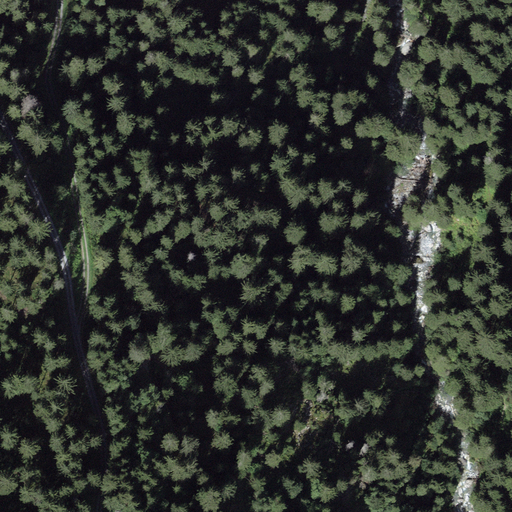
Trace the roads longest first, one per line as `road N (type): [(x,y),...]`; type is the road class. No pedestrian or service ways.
road 1 (track): [(75,322),(88,266),(47,85),(60,0)]
road 2 (track): [(75,322),(63,260),(0,111)]
road 3 (track): [(99,511),(105,449),(75,322)]
